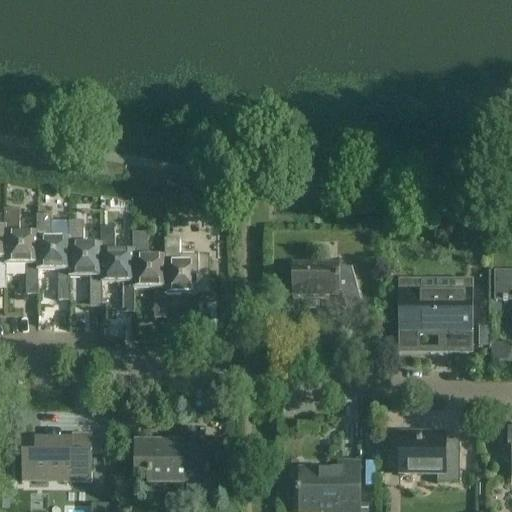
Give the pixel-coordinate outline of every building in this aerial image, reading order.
[(37,297),(37,273),(36,233),(36,217),(36,234),(19,234),(19,211),(4,211),(4,228),(5,228),(4,267),(6,267),(25,267),(25,297),(37,297)] [(70,303),(70,279),(69,279),(69,240),(68,240),(51,240),(51,217),(36,217),(36,233),(37,273),(57,273),(57,303),(70,303)] [(68,223),(68,240),(69,240),(69,279),(70,279),(90,279),(90,309),(102,309),(102,285),(101,285),(101,246),(100,246),(83,246),(83,223),(68,223)] [(134,314),(134,291),(133,291),(133,252),(132,252),(115,252),(115,229),(100,229),(100,246),(101,246),(101,285),(102,285),(122,285),(122,315),(134,314)] [(132,235),(132,252),(133,252),(133,291),(134,291),(154,291),(153,320),(166,321),(166,297),(165,297),(165,257),(164,258),(147,258),(147,235),(132,235)] [(209,256),(179,256),(179,241),(164,241),(164,258),(165,257),(165,297),(166,297),(198,297),(198,293),(209,293),(209,256)] [(340,264),(292,264),(292,297),(340,297),(340,292),(356,288),(351,269),(340,269),(340,264)] [(511,273),(494,274),(494,303),(511,303),(511,273)] [(408,291),(399,291),(399,314),(408,314),(408,315),(408,325),(399,325),(399,352),(417,352),(417,337),(447,337),(447,352),(471,352),(471,304),(471,292),(449,292),(449,291),(408,291)] [(489,329),(479,329),(479,348),(489,348),(489,329)] [(509,345),(491,345),(491,363),(509,363),(509,345)] [(508,464),(511,464),(511,481),(511,432),(507,432),(507,449),(504,451),(503,454),(503,458),(505,462),(508,464)] [(15,442),(15,456),(21,456),(21,483),(91,483),(91,435),(71,435),(72,442),(15,442)] [(437,478),(437,486),(460,486),(460,443),(445,443),(445,435),(399,435),(399,478),(437,478)] [(186,487),(186,493),(207,493),(207,449),(182,449),(182,443),(135,443),(135,477),(146,477),(146,487),(186,487)] [(300,472),(299,511),(359,511),(359,466),(339,466),(339,472),(300,472)]
